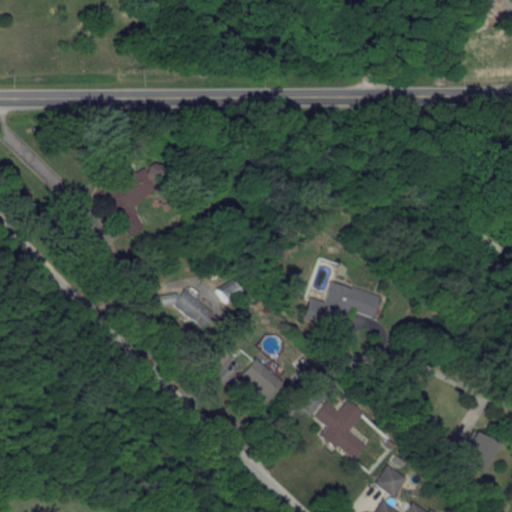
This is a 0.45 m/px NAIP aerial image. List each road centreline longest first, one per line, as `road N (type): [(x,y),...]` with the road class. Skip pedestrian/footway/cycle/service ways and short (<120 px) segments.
road 1 (secondary): [(0,102),(511,88)]
road 2 (residential): [(326,511),(0,220)]
road 3 (residential): [(511,403),(391,350),(354,347),(317,375),(255,446)]
